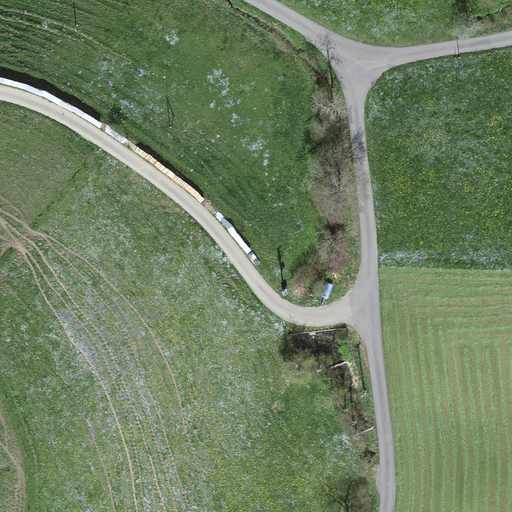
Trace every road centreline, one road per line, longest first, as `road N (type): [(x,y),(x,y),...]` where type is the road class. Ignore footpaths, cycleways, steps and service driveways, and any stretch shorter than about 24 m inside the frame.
road 1 (unclassified): [(260,0),(347,54),(368,232),(385,511)]
road 2 (track): [(370,305),(317,317),(290,313),(263,292),(209,223),(143,167),(48,108),(0,92)]
road 3 (track): [(511,37),(396,55),(347,54)]
